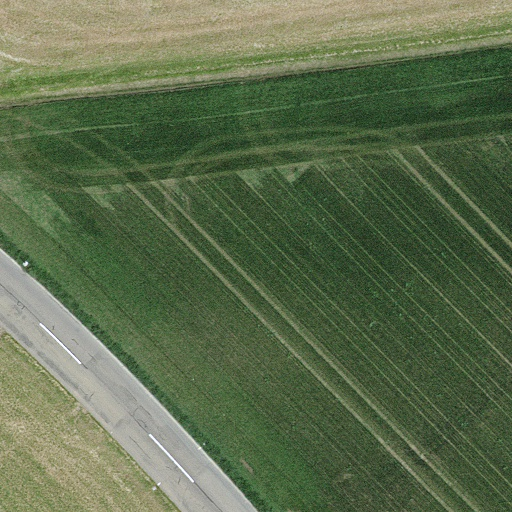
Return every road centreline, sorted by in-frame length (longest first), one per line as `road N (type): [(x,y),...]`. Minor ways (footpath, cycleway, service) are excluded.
road 1 (track): [(0,97),(511,36)]
road 2 (tertiary): [(0,287),(218,511)]
